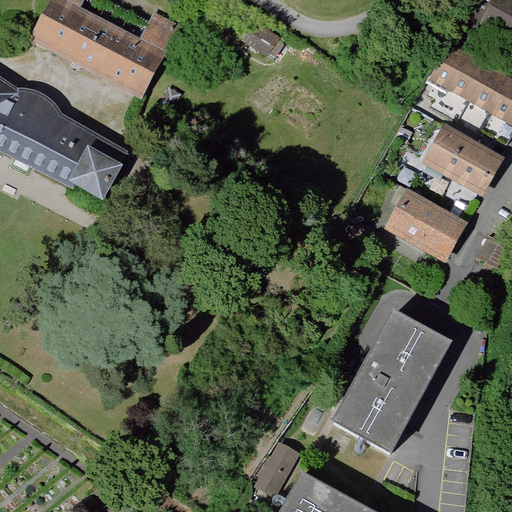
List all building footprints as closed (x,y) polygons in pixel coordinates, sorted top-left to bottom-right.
[(50,0),(25,47),(140,107),(180,30),(155,17),(140,45),(78,12),(84,0),(50,0)] [(511,2),(508,0),(499,0),(482,32),(511,48),(511,2)] [(511,86),(449,51),(430,85),(511,131),(511,86)] [(0,68),(0,142),(74,180),(78,174),(108,189),(129,146),(64,107),(55,94),(37,84),(20,81),(0,68)] [(445,131),(423,173),(482,205),(504,163),(445,131)] [(405,196),(384,234),(444,268),(466,230),(405,196)] [(457,342),(394,308),(333,421),(395,455),(457,342)] [(283,499),(302,455),(274,442),(254,487),(283,499)] [(377,511),(309,475),(288,511),(377,511)]
